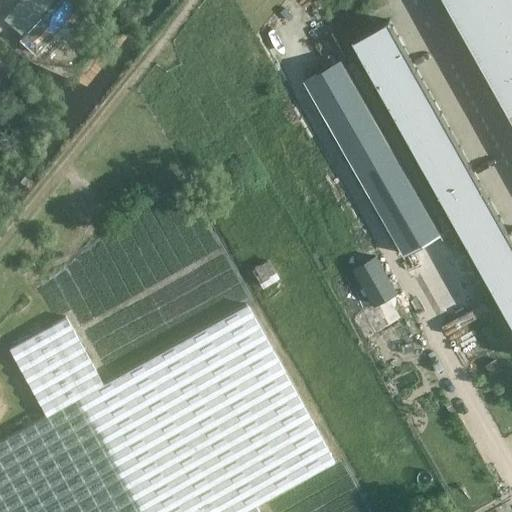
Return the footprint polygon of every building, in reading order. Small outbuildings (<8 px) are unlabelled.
[(511,0),(446,0),(511,117),(511,0)] [(390,19),(354,39),(511,320),(511,237),(480,180),(390,19)] [(303,73),(407,253),(441,233),(338,53),(303,73)] [(377,252),(355,264),(375,299),(397,287),(377,252)] [(270,258),(253,267),(269,296),(281,290),(276,280),(280,277),(270,258)] [(65,317),(56,322),(8,348),(45,416),(0,440),(0,511),(256,511),(253,507),(268,499),(335,461),(247,304),(102,385),(65,317)] [(484,362),(489,372),(502,365),(496,355),(484,362)] [(471,370),(476,378),(488,371),(484,363),(471,370)]
